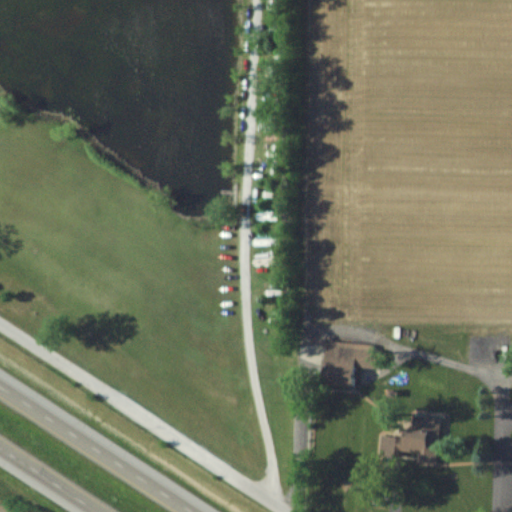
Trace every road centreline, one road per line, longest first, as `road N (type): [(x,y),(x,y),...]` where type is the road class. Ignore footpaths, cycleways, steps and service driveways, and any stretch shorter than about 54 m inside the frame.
road 1 (residential): [(289,511),(273,501),(249,386),(241,223),(255,0),(273,501)]
road 2 (trunk): [(191,511),(0,386)]
